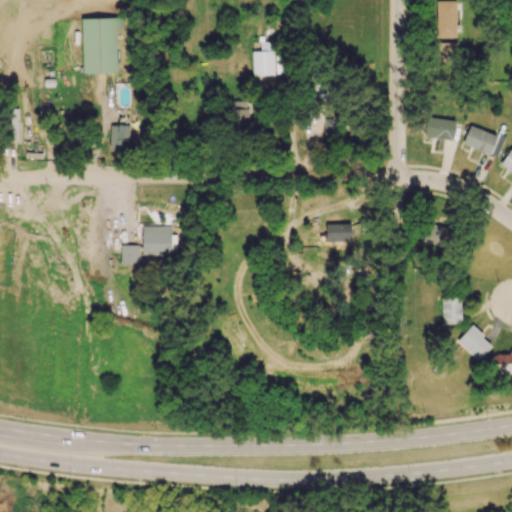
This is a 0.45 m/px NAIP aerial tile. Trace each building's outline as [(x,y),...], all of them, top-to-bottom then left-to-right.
[(456,37),(455,1),(435,1),(436,38),(456,37)] [(82,73),(116,72),(115,29),(123,29),(122,18),(81,19),(82,73)] [(251,52),(252,75),(274,75),(273,42),(260,42),(260,52),(251,52)] [(435,63),(457,62),(456,42),(434,43),(435,63)] [(312,102),(330,101),(329,82),(312,82),(312,102)] [(247,101),(232,101),(231,127),(246,127),(247,101)] [(19,141),(18,109),(7,109),(7,141),(19,141)] [(325,119),(324,143),(342,143),(343,111),(332,111),(332,119),(325,119)] [(425,138),(453,139),(454,119),(426,118),(425,138)] [(495,157),(503,139),(470,124),(462,143),(495,157)] [(110,126),(110,148),(127,149),(128,126),(110,126)] [(499,164),(511,173),(511,149),(511,148),(499,164)] [(420,240),(446,249),(453,231),(426,221),(420,240)] [(171,255),(171,247),(176,247),(176,236),(171,236),(171,226),(142,226),(141,254),(171,255)] [(120,262),(138,263),(138,245),(120,245),(120,262)] [(441,324),(461,324),(460,297),(441,297),(441,324)] [(455,342),(479,361),(492,344),(468,325),(455,342)] [(511,373),(511,349),(509,350),(509,354),(495,354),(496,374),(511,373)]
